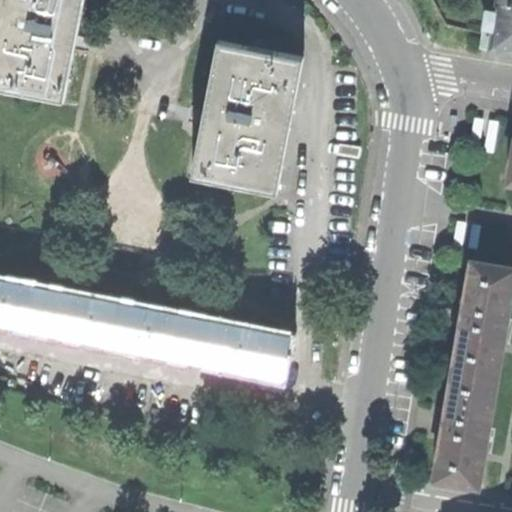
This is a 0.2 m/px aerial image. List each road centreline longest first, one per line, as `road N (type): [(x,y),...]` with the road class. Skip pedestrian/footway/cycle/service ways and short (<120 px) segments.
road 1 (residential): [(253,0),(308,28),(322,56),(311,394)]
road 2 (residential): [(311,394),(0,332)]
road 3 (unclassified): [(367,405),(398,199)]
road 4 (residential): [(120,0),(114,39),(141,54),(174,54),(225,0)]
road 5 (residential): [(355,488),(487,511)]
road 6 (unclassified): [(398,199),(409,120),(405,72)]
